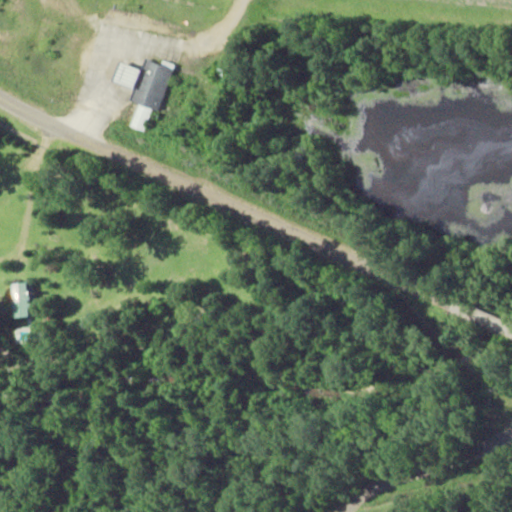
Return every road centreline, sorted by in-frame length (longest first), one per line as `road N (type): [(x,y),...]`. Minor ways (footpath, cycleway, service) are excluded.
road 1 (residential): [(511,331),(0,97)]
road 2 (residential): [(345,511),(372,486),(511,435)]
